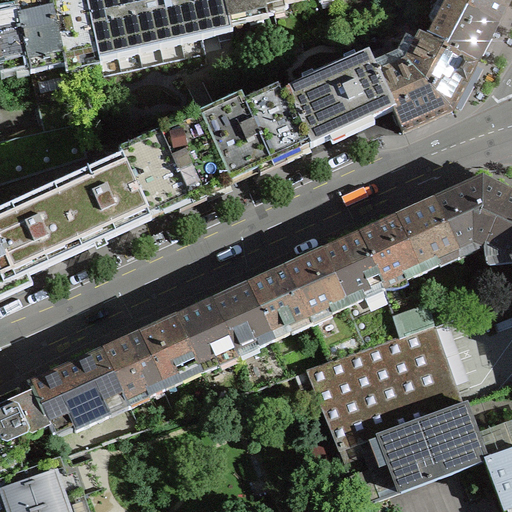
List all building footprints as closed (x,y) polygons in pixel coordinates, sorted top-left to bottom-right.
[(30,68),(38,104),(39,104),(64,98),(72,97),(67,74),(66,69),(50,0),(29,0),(30,1),(15,4),(26,50),(29,63),(30,68)] [(98,54),(97,48),(86,0),(50,0),(66,69),(100,62),(98,54)] [(232,32),(229,20),(224,0),(86,0),(97,48),(98,54),(115,51),(117,58),(209,37),(232,32)] [(265,9),(263,0),(224,0),(229,20),(244,17),(246,24),(268,19),(265,9)] [(263,0),(265,9),(304,0),(263,0)] [(511,0),(449,0),(449,1),(497,26),(511,0)] [(449,1),(428,40),(476,65),(497,26),(449,1)] [(0,68),(4,68),(29,63),(26,50),(15,4),(5,6),(0,7),(0,68)] [(404,133),(452,112),(455,105),(476,65),(428,40),(421,36),(416,44),(408,40),(398,57),(389,61),(384,50),(369,57),(378,77),(379,76),(394,110),(404,133)] [(290,92),(312,147),(330,139),(332,145),(375,126),(372,120),(394,110),(379,76),(378,77),(369,57),(368,56),(347,66),(345,63),(313,77),(314,80),(290,92)] [(245,104),(242,97),(208,112),(201,115),(232,183),(237,180),(257,171),(260,178),(288,165),(285,159),(312,147),(290,92),(265,103),(263,96),(245,104)] [(0,142),(0,185),(46,171),(86,158),(85,153),(72,97),(64,98),(39,104),(38,104),(37,104),(42,127),(44,133),(0,142)] [(204,195),(232,183),(201,115),(177,127),(180,134),(146,149),(143,142),(119,153),(150,220),(177,208),(180,214),(207,202),(204,195)] [(86,158),(46,171),(82,252),(150,221),(150,220),(119,153),(115,143),(86,152),(85,153),(86,158)] [(0,204),(5,216),(0,217),(0,253),(16,291),(31,285),(27,276),(82,252),(46,171),(0,185),(0,204)] [(482,180),(435,202),(457,252),(473,245),(483,249),(483,250),(485,249),(496,221),(509,193),(496,187),(482,180)] [(496,221),(485,249),(483,250),(484,259),(485,259),(486,265),(487,265),(487,259),(504,257),(511,260),(511,194),(509,193),(496,221)] [(457,252),(435,202),(397,219),(422,274),(423,274),(440,267),(438,261),(457,252)] [(422,274),(397,219),(360,236),(383,286),(400,339),(422,331),(433,327),(426,293),(404,300),(397,279),(403,277),(405,282),(423,274),(422,274)] [(383,286),(360,236),(322,253),(367,350),(400,339),(383,286)] [(0,297),(16,291),(0,253),(0,297)] [(367,350),(322,253),(286,269),(309,319),(329,363),(329,364),(367,350)] [(309,319),(286,269),(250,286),(275,341),(292,334),(289,328),(309,319)] [(275,341),(250,286),(213,302),(236,352),(256,343),(258,349),(275,341)] [(236,352),(213,302),(177,318),(202,374),(219,367),(216,361),(236,352)] [(202,374),(177,318),(140,335),(166,391),(183,383),(180,378),(198,370),(201,375),(202,374)] [(367,350),(329,364),(308,372),(319,400),(340,451),(451,411),(437,371),(422,331),(400,339),(367,350)] [(166,391),(140,335),(104,352),(127,402),(146,393),(148,399),(166,391)] [(104,352),(103,351),(67,367),(93,425),(111,417),(108,412),(127,403),(127,402),(104,352)] [(93,425),(67,367),(30,384),(32,387),(51,430),(52,433),(71,424),(75,433),(93,425)] [(307,405),(318,401),(319,400),(308,372),(295,377),(307,405)] [(51,430),(32,387),(19,393),(18,390),(0,398),(0,481),(29,471),(25,457),(27,456),(28,453),(23,440),(28,438),(29,437),(32,438),(51,430)] [(451,411),(340,451),(345,464),(364,457),(369,470),(350,477),(361,506),(485,460),(486,460),(480,446),(466,406),(451,411)] [(501,502),(505,511),(508,510),(511,508),(511,450),(486,460),(485,460),(501,502)] [(60,460),(29,471),(0,481),(0,511),(34,511),(74,499),(61,462),(60,460)] [(78,511),(74,499),(34,511),(78,511)]
